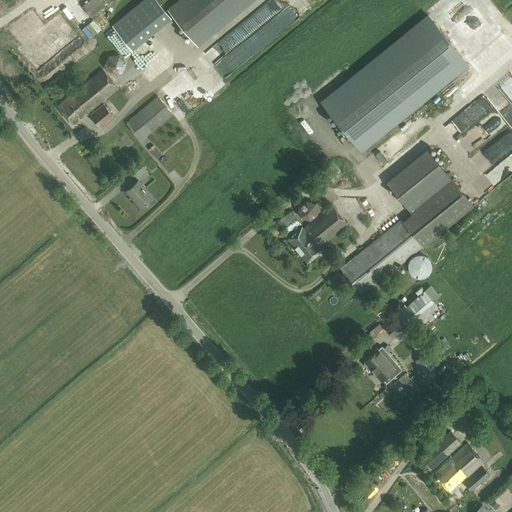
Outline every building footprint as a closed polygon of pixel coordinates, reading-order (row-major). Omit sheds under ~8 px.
[(34,14),(20,24),(28,34),(60,10),(52,0),(34,14)] [(143,0),(112,25),(131,49),(170,16),(156,0),(143,0)] [(188,0),(171,15),(199,48),(257,0),(188,0)] [(268,20),(293,2),(291,0),(275,0),(261,10),(268,20)] [(252,15),(259,28),(266,24),(258,11),(252,15)] [(43,61),(82,36),(68,14),(29,39),(43,61)] [(361,150),(467,63),(428,15),(321,102),(361,150)] [(89,34),(100,27),(94,18),(84,24),(89,34)] [(144,44),(148,50),(158,42),(152,33),(134,47),(137,50),(144,44)] [(226,38),(200,56),(208,68),(235,50),(226,38)] [(107,56),(103,66),(111,75),(122,74),(126,63),(119,54),(107,56)] [(118,88),(103,69),(58,106),(73,125),(118,88)] [(210,90),(218,83),(213,77),(205,84),(210,90)] [(122,81),(118,83),(125,93),(129,91),(122,81)] [(115,108),(126,97),(118,89),(106,100),(115,108)] [(182,115),(196,104),(189,94),(175,105),(182,115)] [(140,140),(172,114),(158,97),(126,123),(140,140)] [(511,98),(456,141),(464,152),(511,116),(511,117),(511,121),(510,123),(511,125),(511,128),(505,134),(508,137),(511,133),(511,98)] [(100,128),(114,116),(104,104),(90,115),(100,128)] [(405,139),(427,122),(421,115),(416,119),(413,117),(397,130),(405,139)] [(453,138),(466,126),(457,115),(448,123),(451,127),(447,130),(453,138)] [(394,132),(386,138),(389,143),(373,155),(379,164),(404,147),(394,132)] [(386,182),(410,212),(340,268),(362,295),(473,205),(427,149),(386,182)] [(347,154),(343,157),(353,170),(361,164),(355,156),(351,159),(347,154)] [(334,159),(332,161),(319,172),(330,184),(342,174),(342,173),(344,170),(334,159)] [(504,177),(500,168),(493,171),(497,181),(504,177)] [(174,172),(167,177),(175,188),(183,183),(174,172)] [(141,208),(153,197),(138,180),(126,191),(141,208)] [(299,217),(309,221),(318,214),(316,203),(306,200),(298,206),(299,217)] [(290,212),(276,224),(307,261),(321,250),(319,247),(347,224),(332,205),(304,228),(290,212)] [(436,282),(432,284),(438,293),(442,290),(436,282)] [(423,307),(432,300),(422,285),(412,291),(423,307)] [(399,314),(397,316),(385,327),(393,336),(406,325),(413,319),(404,309),(398,302),(393,307),(399,314)] [(427,308),(434,315),(439,311),(433,304),(427,308)] [(378,324),(368,333),(373,338),(382,329),(378,324)] [(402,370),(382,346),(378,349),(377,348),(372,352),(373,353),(364,361),(365,362),(364,363),(364,364),(368,369),(369,369),(370,368),(371,369),(372,369),(375,372),(374,373),(381,381),(383,379),(386,383),(402,370)] [(425,352),(415,361),(424,373),(435,365),(425,352)] [(461,443),(451,431),(421,458),(431,470),(461,443)] [(434,473),(452,492),(459,486),(458,484),(483,461),(467,443),(434,473)] [(471,492),(489,475),(482,467),(464,483),(471,492)]
